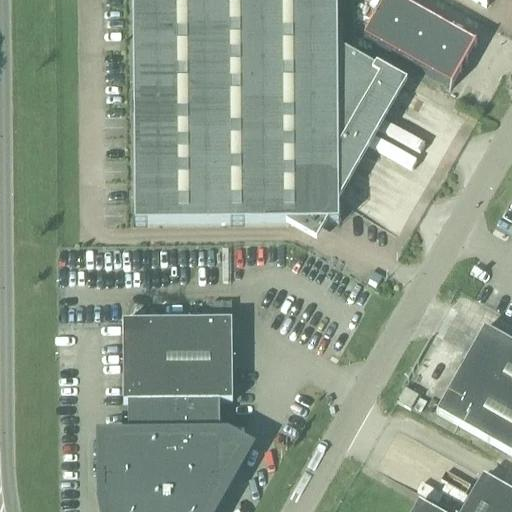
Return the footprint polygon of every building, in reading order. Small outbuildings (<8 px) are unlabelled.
[(336,0),(132,0),(134,227),(289,226),(289,225),(300,205),(325,219),(325,226),(338,226),(338,205),(337,206),(337,205),(331,202),(399,83),(337,48),(336,0)] [(390,0),(386,0),(364,41),(451,90),(475,48),(390,0)] [(468,0),(486,10),(490,0),(468,0)] [(219,405),(232,405),(231,304),(211,304),(211,324),(122,325),(123,406),(127,406),(128,444),(104,444),(104,506),(105,511),(209,511),(233,471),(230,469),(235,458),(219,449),(219,405)] [(511,347),(484,331),(436,416),(511,458),(511,347)] [(410,413),(411,411),(418,399),(404,391),(396,405),(410,413)] [(511,511),(511,496),(482,480),(482,481),(464,511),(427,511),(418,506),(414,511),(511,511)]
